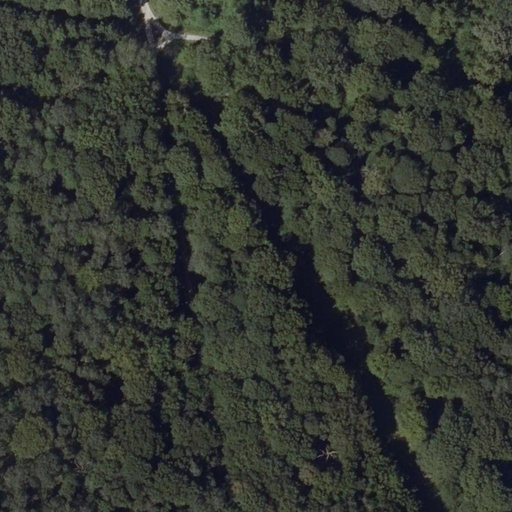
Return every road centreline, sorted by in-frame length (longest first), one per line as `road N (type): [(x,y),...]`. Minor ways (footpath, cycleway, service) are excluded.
road 1 (track): [(153,27),(425,511)]
road 2 (track): [(0,0),(511,91)]
road 3 (track): [(153,27),(229,511)]
